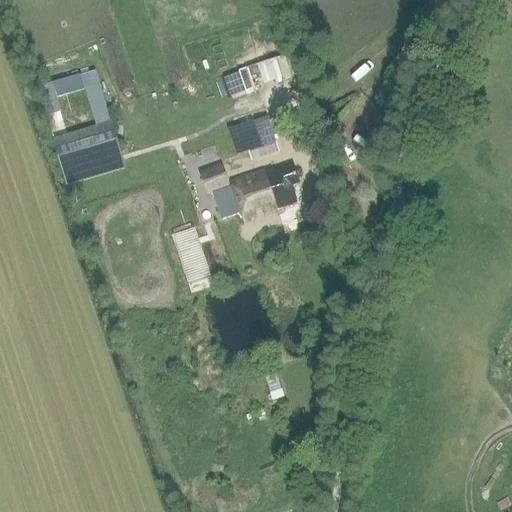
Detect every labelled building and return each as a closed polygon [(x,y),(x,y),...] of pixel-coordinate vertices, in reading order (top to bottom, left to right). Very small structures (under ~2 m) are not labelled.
[(285,54),(243,68),(252,94),(294,80),(285,54)] [(234,126),(240,154),(281,145),(275,118),(234,126)] [(104,124),(68,135),(76,161),(111,150),(104,124)] [(103,155),(77,161),(80,172),(105,166),(103,155)] [(207,196),(230,188),(222,164),(198,173),(207,196)] [(290,187),(297,184),(292,168),(270,175),(269,169),(231,182),(245,223),(275,213),(274,210),(296,203),(290,187)] [(276,375),(264,379),(272,402),(283,398),(276,375)]
